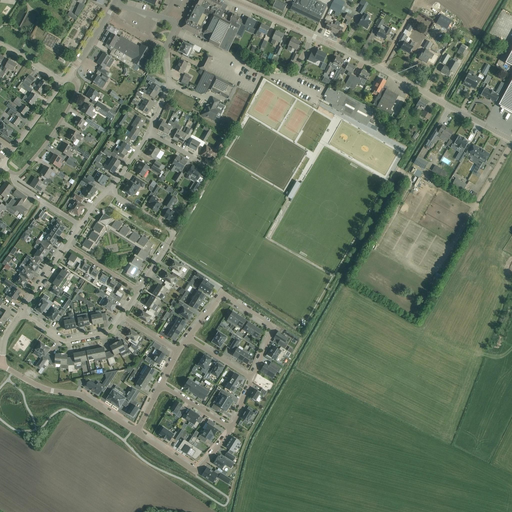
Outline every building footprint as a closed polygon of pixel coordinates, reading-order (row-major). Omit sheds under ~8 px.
[(73,0),(74,0),(80,3),(75,14),(78,16),(85,5),(84,4),(85,0),(90,0),(91,0),(102,5),(103,0),(73,0)] [(195,0),(186,19),(185,20),(182,28),(200,38),(200,39),(202,40),(202,38),(209,42),(209,43),(228,53),(230,47),(236,36),(241,25),(243,20),(240,19),(240,18),(233,14),(228,23),(230,24),(228,27),(219,23),(222,17),(221,17),(227,6),(216,0),(215,0),(214,0),(195,0)] [(287,5),(277,0),(276,0),(273,7),(283,12),(287,5)] [(294,0),(294,3),(290,10),(319,24),(321,20),(322,17),(327,5),(315,0),(294,0)] [(366,13),(363,12),(368,3),(363,0),(361,5),(362,5),(358,12),(364,16),(363,18),(358,25),(367,30),(371,22),(368,21),(370,17),(365,15),(366,13)] [(342,11),(343,8),(343,7),(333,2),(329,9),(340,14),(342,11)] [(76,16),(70,12),(68,15),(75,20),(77,17),(76,16)] [(347,13),(347,14),(344,19),(350,22),(354,16),(350,14),(347,13)] [(437,23),(446,29),(450,21),(441,16),(437,23)] [(241,25),(236,36),(240,37),(243,30),(249,33),(251,28),(253,29),(254,27),(256,22),(248,19),(245,26),(245,27),(241,25)] [(325,29),(331,32),(334,25),(328,23),(329,22),(326,20),(324,24),(327,26),(325,29)] [(334,25),(331,32),(337,35),(339,31),(341,32),(343,28),(341,27),(340,28),(338,27),(340,23),(336,22),(334,25)] [(263,26),(262,25),(259,31),(256,30),(254,35),(260,38),(262,33),(266,35),(269,28),(265,26),(264,27),(263,26)] [(380,38),(380,37),(385,40),(389,34),(388,34),(391,30),(388,28),(385,32),(380,29),(377,35),(377,36),(377,37),(379,38),(380,38)] [(284,35),(276,32),(272,39),(273,39),(271,43),(275,45),(276,41),(280,43),(284,35)] [(402,33),(399,39),(403,42),(403,41),(405,42),(406,42),(408,38),(407,37),(406,37),(406,36),(407,34),(403,32),(402,33)] [(119,38),(112,34),(106,45),(113,49),(119,38)] [(119,38),(113,49),(112,50),(113,51),(110,55),(135,69),(137,65),(142,68),(143,68),(146,70),(154,56),(150,54),(152,51),(142,45),(139,50),(119,38)] [(296,50),(300,43),(292,39),(287,50),(291,52),(292,49),(296,50)] [(424,54),(422,53),(418,59),(426,64),(429,59),(431,60),(434,54),(428,51),(429,50),(428,50),(431,44),(427,41),(424,47),(427,49),(424,54)] [(410,46),(404,43),(401,49),(409,54),(413,48),(413,47),(415,43),(412,42),(410,46)] [(182,56),(188,59),(195,46),(190,43),(189,45),(183,43),(182,46),(181,45),(180,48),(180,49),(179,52),(183,54),(182,56)] [(461,55),(464,49),(459,46),(456,53),(461,55)] [(271,61),(276,62),(282,49),(279,47),(275,54),(275,55),(274,55),(271,61)] [(511,49),(505,64),(511,67),(511,79),(498,105),(500,107),(511,112),(511,49)] [(327,55),(320,52),(319,52),(318,53),(317,52),(317,54),(312,52),(308,60),(314,63),(319,61),(323,63),(327,55)] [(99,72),(102,73),(107,76),(110,73),(104,70),(108,62),(111,64),(114,60),(111,58),(107,55),(106,54),(105,53),(102,57),(103,58),(102,59),(100,58),(97,63),(102,67),(99,72)] [(450,57),(445,53),(440,62),(445,65),(450,57)] [(295,62),(298,55),(294,54),(291,60),(289,66),(292,67),(295,62)] [(206,72),(213,57),(208,55),(201,69),(206,72)] [(334,64),(332,67),(336,69),(335,70),(336,71),(332,79),(336,82),(343,69),(341,67),(344,62),(336,58),(333,64),(334,64)] [(441,72),(448,76),(451,71),(454,73),(459,64),(456,63),(458,60),(454,58),(452,60),(451,60),(447,68),(444,66),(441,72)] [(178,65),(175,70),(183,74),(187,64),(180,60),(178,64),(179,64),(178,66),(178,65)] [(3,71),(1,70),(0,73),(0,76),(3,78),(5,72),(7,73),(9,69),(13,71),(17,65),(9,61),(3,71)] [(355,77),(351,75),(352,73),(355,68),(348,64),(345,70),(349,71),(347,75),(350,76),(344,87),(343,86),(342,89),(347,92),(349,87),(353,80),(355,77)] [(355,77),(349,87),(354,90),(357,83),(360,85),(361,83),(364,85),(366,81),(369,75),(366,73),(366,72),(363,70),(363,71),(362,71),(358,78),(355,77)] [(207,93),(209,90),(230,100),(237,87),(215,76),(205,72),(195,90),(193,90),(194,91),(194,92),(201,95),(207,93)] [(100,77),(94,74),(90,80),(98,85),(103,89),(106,83),(109,78),(107,76),(102,73),(100,77)] [(181,82),(188,85),(191,78),(189,77),(189,76),(186,74),(185,75),(181,82)] [(472,77),(468,74),(462,85),(467,87),(467,86),(475,90),(481,80),(473,75),(472,77)] [(29,75),(23,83),(29,87),(35,79),(29,75)] [(377,107),(391,115),(393,112),(391,111),(398,96),(386,90),(388,87),(384,85),(386,82),(380,79),(376,86),(375,85),(373,89),(380,92),(373,105),(377,107)] [(151,85),(149,88),(157,94),(159,92),(160,91),(161,91),(161,89),(159,88),(160,86),(150,80),(148,83),(151,85)] [(34,83),(32,87),(41,93),(47,85),(42,81),(38,86),(34,83)] [(29,87),(23,83),(22,82),(17,88),(20,90),(21,88),(26,91),(27,90),(31,93),(33,90),(29,87)] [(483,91),(481,95),(495,103),(499,96),(503,89),(499,87),(496,91),(498,92),(496,95),(494,94),(495,93),(489,90),(489,91),(485,88),(483,91)] [(157,94),(149,88),(147,92),(144,90),(143,92),(146,94),(150,96),(154,99),(157,94)] [(375,111),(343,94),(344,93),(337,90),(335,92),(328,88),(324,96),(326,98),(325,100),(326,102),(335,107),(336,106),(343,110),(343,111),(342,113),(360,123),(360,124),(362,124),(363,124),(367,126),(373,114),(376,116),(377,113),(375,111)] [(90,92),(87,97),(94,101),(96,97),(99,98),(101,95),(98,94),(98,93),(91,89),(89,92),(90,92)] [(112,90),(109,95),(113,98),(117,100),(118,98),(115,95),(116,93),(112,90)] [(38,97),(33,94),(29,98),(26,95),(22,100),(25,103),(26,101),(32,105),(38,97)] [(29,109),(20,102),(22,100),(18,97),(13,102),(21,108),(18,111),(24,116),(29,109)] [(144,101),(142,104),(150,109),(154,104),(145,99),(142,97),(141,99),(144,101)] [(219,101),(213,98),(210,104),(212,105),(210,107),(209,107),(207,107),(205,111),(204,111),(202,115),(206,117),(206,116),(214,120),(218,112),(221,114),(225,106),(220,104),(220,105),(218,104),(219,101)] [(423,111),(428,103),(421,99),(414,109),(418,112),(420,109),(423,111)] [(104,111),(114,117),(117,113),(110,109),(99,103),(96,106),(104,111)] [(86,104),(81,111),(86,114),(92,118),(94,114),(92,112),(94,108),(90,106),(86,104)] [(150,109),(142,104),(140,107),(137,105),(136,107),(139,109),(147,115),(150,109)] [(11,109),(7,114),(12,117),(9,121),(11,122),(12,123),(16,126),(21,120),(17,117),(13,114),(11,112),(12,111),(11,109)] [(114,117),(104,111),(101,109),(99,112),(106,116),(112,121),(114,117)] [(432,113),(426,109),(421,116),(428,120),(432,113)] [(138,116),(135,121),(143,126),(146,121),(138,116)] [(79,117),(74,124),(84,130),(86,127),(83,125),(85,122),(79,117)] [(158,130),(164,133),(168,125),(164,123),(165,121),(163,120),(158,130)] [(0,131),(8,137),(13,131),(0,122),(0,121),(0,131)] [(135,121),(131,126),(139,131),(143,126),(135,121)] [(172,129),(174,130),(178,122),(175,121),(174,123),(170,121),(168,125),(164,133),(168,135),(172,129)] [(92,126),(104,133),(106,130),(100,127),(101,126),(94,122),(92,126)] [(173,139),(178,142),(183,132),(180,131),(182,127),(177,125),(178,122),(174,130),(177,131),(173,139)] [(134,128),(131,133),(137,137),(140,132),(139,131),(131,126),(134,128)] [(203,129),(206,131),(201,140),(205,143),(212,130),(204,126),(203,129)] [(439,138),(441,135),(449,139),(453,132),(449,130),(448,130),(442,127),(438,134),(434,131),(426,146),(427,147),(429,147),(431,148),(434,143),(433,143),(436,136),(439,138)] [(183,132),(178,142),(183,144),(187,136),(190,138),(194,131),(188,128),(185,134),(183,132)] [(74,143),(74,144),(76,146),(77,145),(80,141),(82,142),(84,138),(73,131),(71,134),(70,134),(68,138),(74,142),(74,143)] [(131,133),(126,140),(130,142),(131,140),(134,142),(137,137),(131,133)] [(456,147),(461,150),(461,149),(463,150),(463,149),(464,150),(469,142),(465,140),(466,139),(463,138),(462,139),(458,136),(453,145),(457,147),(456,147)] [(118,145),(121,147),(128,152),(131,147),(128,145),(130,142),(126,140),(122,138),(118,145)] [(200,144),(193,139),(189,147),(196,151),(200,144)] [(216,149),(219,151),(224,143),(220,141),(216,149)] [(72,153),(74,149),(64,143),(61,147),(62,148),(60,151),(70,157),(72,153)] [(147,155),(154,160),(160,150),(153,146),(149,152),(149,153),(147,155)] [(471,150),(469,154),(475,157),(472,162),(474,163),(476,165),(479,160),(485,163),(485,161),(487,159),(489,155),(482,150),(474,146),(471,150)] [(128,152),(121,147),(119,150),(116,147),(113,152),(121,157),(119,156),(121,154),(125,156),(128,152)] [(216,152),(206,147),(201,156),(207,159),(208,157),(211,159),(216,152)] [(76,151),(83,155),(82,156),(88,160),(90,155),(78,148),(76,151)] [(460,163),(465,154),(461,151),(456,160),(458,161),(460,163)] [(55,155),(50,162),(60,168),(62,165),(59,163),(61,159),(55,155)] [(112,161),(110,163),(117,168),(121,162),(114,158),(112,156),(110,160),(112,161)] [(182,170),(187,162),(178,156),(169,170),(173,172),(177,167),(182,170)] [(417,157),(414,164),(424,169),(428,163),(417,157)] [(140,166),(136,172),(143,177),(149,168),(141,162),(139,166),(140,166)] [(117,168),(110,163),(108,166),(105,164),(103,167),(114,174),(117,168)] [(159,169),(153,165),(151,169),(159,175),(162,171),(159,169)] [(435,165),(432,171),(444,179),(448,173),(435,165)] [(42,175),(41,175),(42,176),(43,175),(48,179),(50,175),(53,177),(55,173),(64,179),(66,176),(54,168),(52,171),(45,166),(45,167),(43,169),(40,174),(42,175)] [(200,177),(202,173),(196,169),(197,168),(193,166),(188,174),(187,176),(186,177),(187,178),(187,179),(189,180),(190,179),(191,179),(192,176),(198,180),(200,177)] [(97,174),(96,175),(96,177),(97,178),(98,179),(96,181),(96,182),(99,183),(103,186),(108,178),(104,175),(101,174),(98,171),(97,174)] [(174,180),(178,183),(184,174),(180,172),(174,180)] [(86,174),(84,177),(87,179),(91,182),(93,183),(95,180),(94,179),(89,176),(86,174)] [(132,197),(133,195),(135,195),(141,187),(143,188),(146,184),(139,180),(135,177),(133,180),(132,182),(130,181),(127,184),(127,185),(124,191),(128,194),(128,196),(131,196),(132,197)] [(43,183),(40,181),(35,178),(31,186),(41,192),(44,189),(40,187),(43,183)] [(455,179),(451,186),(462,192),(466,186),(455,179)] [(191,189),(195,192),(200,184),(196,182),(191,189)] [(288,198),(291,199),(293,197),(293,198),(300,186),(299,186),(300,184),(297,182),(288,198)] [(9,192),(13,188),(6,183),(3,187),(2,188),(0,190),(0,194),(5,198),(9,192)] [(90,185),(89,185),(85,183),(84,185),(88,188),(87,190),(86,190),(83,195),(90,200),(93,196),(92,195),(93,194),(94,194),(97,190),(90,185)] [(155,194),(160,187),(156,185),(154,188),(151,192),(155,194)] [(13,188),(9,192),(13,195),(18,199),(14,204),(11,201),(8,204),(10,206),(19,213),(24,216),(28,211),(22,206),(27,198),(17,190),(16,190),(13,188)] [(48,200),(51,202),(53,197),(51,196),(50,197),(44,193),(42,196),(48,201),(48,200)] [(70,211),(79,216),(85,206),(81,204),(84,199),(74,193),(71,198),(76,201),(70,211)] [(153,196),(149,202),(152,204),(149,208),(156,212),(161,204),(158,202),(159,200),(153,196)] [(169,208),(173,202),(176,204),(178,201),(175,199),(171,196),(165,205),(169,208)] [(17,216),(19,213),(10,206),(7,210),(14,214),(17,216)] [(164,217),(173,223),(178,215),(169,209),(164,217)] [(98,222),(108,229),(114,219),(112,218),(106,215),(105,212),(102,212),(103,215),(99,221),(98,222)] [(65,227),(60,223),(61,220),(58,218),(56,221),(54,223),(52,222),(51,224),(53,225),(63,232),(65,229),(64,228),(65,227)] [(110,230),(117,234),(122,226),(122,225),(123,224),(116,220),(114,219),(108,229),(110,230)] [(110,230),(108,229),(98,222),(98,223),(97,223),(93,229),(94,230),(94,231),(102,237),(106,231),(110,230)] [(53,229),(52,231),(59,236),(60,235),(63,232),(53,225),(51,227),(53,229)] [(117,234),(126,240),(131,232),(130,231),(130,230),(124,226),(123,226),(122,226),(117,234)] [(50,230),(47,234),(56,241),(59,238),(58,237),(59,236),(52,231),(50,230)] [(95,247),(102,237),(94,231),(93,232),(93,231),(89,238),(88,240),(87,239),(94,244),(91,248),(94,250),(96,247),(95,247)] [(25,232),(21,238),(25,241),(29,235),(25,232)] [(45,236),(41,241),(49,247),(51,244),(53,245),(53,244),(54,244),(56,241),(47,234),(44,232),(42,235),(45,236)] [(126,240),(135,246),(140,237),(140,236),(133,232),(133,233),(131,232),(126,240)] [(135,246),(138,247),(148,241),(149,241),(142,236),(141,238),(140,237),(135,246)] [(38,251),(46,256),(49,252),(48,252),(49,250),(47,249),(49,247),(41,241),(38,239),(36,242),(36,244),(39,246),(36,249),(38,251)] [(89,252),(91,248),(94,244),(87,239),(83,246),(82,248),(89,252)] [(376,239),(375,241),(388,247),(389,246),(376,239)] [(138,247),(138,249),(148,253),(153,245),(148,241),(138,247)] [(138,249),(134,255),(143,260),(145,260),(149,254),(148,253),(138,249)] [(38,251),(33,258),(38,262),(40,260),(42,261),(43,259),(44,260),(46,256),(38,251)] [(3,262),(7,264),(8,263),(9,263),(12,258),(8,255),(3,262)] [(77,262),(78,262),(80,259),(73,255),(67,264),(68,265),(67,267),(69,269),(71,266),(73,267),(77,262)] [(134,255),(129,263),(138,268),(139,268),(143,261),(142,261),(143,260),(134,255)] [(31,257),(26,265),(33,270),(35,272),(36,271),(37,271),(39,268),(38,268),(39,266),(37,265),(38,262),(31,257)] [(77,268),(88,275),(92,269),(81,262),(82,260),(80,259),(78,262),(80,264),(77,268)] [(171,266),(170,267),(175,270),(173,273),(180,277),(183,273),(182,271),(184,267),(174,261),(174,262),(173,262),(171,266)] [(138,268),(129,263),(128,266),(127,266),(126,269),(128,270),(126,274),(133,278),(134,276),(134,277),(139,270),(137,269),(138,268)] [(31,273),(33,270),(26,265),(20,273),(27,278),(30,280),(31,279),(33,276),(32,275),(33,274),(31,273)] [(63,270),(60,275),(67,280),(70,275),(68,273),(66,272),(68,270),(66,268),(64,271),(63,270)] [(88,275),(97,281),(101,274),(92,269),(88,275)] [(194,276),(202,281),(205,277),(197,272),(194,276)] [(26,281),(27,278),(20,273),(15,281),(20,285),(24,288),(25,287),(26,287),(28,284),(27,284),(28,282),(26,281)] [(167,281),(166,284),(171,288),(173,289),(175,284),(173,281),(175,278),(167,273),(166,273),(163,278),(164,278),(163,279),(167,281)] [(97,281),(105,286),(109,280),(101,274),(97,281)] [(60,275),(56,279),(67,286),(68,287),(71,282),(67,280),(60,275)] [(7,279),(3,284),(9,288),(5,293),(8,295),(6,298),(5,298),(11,302),(13,299),(16,301),(20,295),(19,295),(20,293),(17,291),(18,290),(16,289),(18,286),(7,279)] [(67,286),(56,279),(56,280),(55,279),(53,282),(54,283),(53,284),(58,288),(57,289),(62,293),(64,290),(67,286)] [(116,286),(117,287),(119,284),(118,283),(117,285),(109,280),(105,286),(113,291),(116,286)] [(206,294),(209,296),(212,291),(211,291),(214,287),(204,280),(199,288),(207,293),(206,294)] [(119,284),(117,287),(119,288),(115,294),(121,298),(127,289),(119,284)] [(164,287),(159,284),(156,289),(164,294),(168,290),(169,291),(171,288),(166,284),(164,287)] [(109,296),(99,289),(96,294),(106,300),(102,306),(112,312),(113,310),(114,310),(115,307),(117,305),(108,299),(109,296)] [(156,289),(153,294),(161,299),(164,294),(156,289)] [(193,294),(202,301),(205,296),(196,290),(193,294)] [(193,294),(190,299),(200,305),(202,301),(193,294)] [(87,304),(87,300),(78,295),(79,301),(80,302),(84,301),(84,305),(87,304)] [(152,296),(149,301),(157,306),(160,301),(152,296)] [(0,325),(1,326),(2,325),(3,325),(10,314),(0,307),(0,306),(3,302),(0,299),(0,325)] [(37,307),(36,309),(37,310),(36,312),(39,314),(40,313),(42,314),(46,306),(49,308),(50,307),(53,303),(47,299),(45,302),(42,299),(39,304),(38,303),(36,306),(37,307)] [(187,304),(197,310),(200,305),(190,299),(187,304)] [(157,312),(160,307),(157,306),(149,301),(146,306),(150,308),(149,311),(154,315),(156,316),(157,316),(159,313),(157,312)] [(53,309),(47,317),(49,319),(51,321),(51,320),(54,322),(58,315),(62,317),(66,310),(69,305),(66,303),(63,308),(61,307),(60,308),(56,305),(53,303),(50,307),(53,309)] [(185,320),(189,322),(191,318),(190,318),(193,314),(184,308),(179,315),(186,319),(185,320)] [(154,315),(149,311),(147,314),(142,311),(142,312),(139,316),(139,317),(147,323),(149,319),(153,320),(156,316),(154,315)] [(227,322),(231,325),(238,315),(233,312),(227,322)] [(105,313),(96,315),(98,324),(103,323),(103,320),(107,319),(105,313)] [(238,315),(231,325),(236,328),(237,325),(242,318),(238,315)] [(186,323),(177,317),(174,321),(175,322),(183,327),(186,323)] [(237,325),(241,328),(246,321),(242,318),(237,325)] [(71,329),(69,320),(62,322),(63,328),(65,328),(66,330),(71,329)] [(183,327),(175,322),(172,326),(181,332),(183,327)] [(244,330),(248,333),(253,325),(248,322),(244,330)] [(248,333),(252,336),(257,328),(253,325),(248,333)] [(181,332),(172,326),(171,326),(170,328),(172,329),(171,331),(178,336),(181,332)] [(252,336),(257,339),(262,331),(257,328),(252,336)] [(132,344),(131,347),(135,352),(135,351),(139,348),(137,346),(139,342),(138,340),(141,336),(130,330),(130,331),(127,335),(127,336),(131,339),(129,342),(132,344)] [(178,336),(171,331),(168,330),(165,335),(168,337),(175,341),(178,336)] [(215,339),(212,343),(220,348),(227,337),(219,332),(216,336),(216,335),(214,338),(215,339)] [(277,345),(284,349),(288,343),(286,342),(288,338),(286,337),(287,337),(285,336),(278,332),(274,338),(279,342),(277,345)] [(235,340),(230,349),(234,351),(240,341),(236,339),(235,340)] [(128,349),(125,345),(123,345),(121,341),(118,343),(118,342),(115,343),(120,353),(122,356),(131,351),(128,349)] [(155,342),(152,346),(159,350),(155,355),(163,360),(166,355),(159,350),(161,346),(155,342)] [(45,357),(50,349),(47,347),(44,344),(44,345),(41,343),(40,344),(39,343),(37,346),(38,346),(36,350),(33,354),(36,356),(39,352),(45,357)] [(120,353),(115,343),(112,345),(113,345),(110,347),(115,355),(120,353)] [(270,349),(266,356),(271,359),(271,358),(276,360),(277,358),(278,357),(280,358),(284,353),(281,351),(274,346),(272,350),(270,349)] [(233,356),(238,359),(243,351),(238,348),(233,356)] [(243,351),(238,359),(242,362),(247,354),(248,352),(244,349),(243,351)] [(74,365),(71,365),(72,372),(75,372),(75,366),(82,364),(81,362),(80,353),(74,354),(75,363),(74,363),(74,365)] [(61,364),(62,354),(59,354),(59,355),(56,354),(55,358),(53,358),(51,360),(51,365),(55,365),(55,364),(61,364)] [(147,357),(145,361),(153,366),(155,362),(160,365),(163,360),(155,355),(153,354),(150,359),(147,357)] [(247,354),(242,362),(247,365),(249,362),(252,364),(253,361),(250,359),(252,357),(247,354)] [(198,365),(203,368),(201,371),(206,374),(210,367),(207,365),(211,359),(210,358),(210,357),(207,355),(206,356),(205,355),(202,359),(202,358),(199,361),(200,362),(198,365)] [(42,357),(36,367),(40,370),(42,367),(47,359),(47,360),(42,357)] [(40,370),(38,373),(40,373),(41,374),(44,369),(46,367),(50,361),(47,359),(42,367),(40,370)] [(206,374),(204,377),(206,379),(208,375),(210,376),(211,373),(217,377),(220,373),(221,374),(223,371),(222,370),(224,367),(223,366),(223,365),(220,362),(219,364),(217,363),(214,368),(211,366),(210,367),(206,374)] [(279,372),(281,368),(271,362),(269,366),(269,365),(269,366),(269,367),(265,365),(261,371),(271,377),(275,370),(279,372)] [(148,366),(145,371),(153,376),(156,371),(148,366)] [(145,371),(142,375),(150,380),(153,376),(145,371)] [(150,380),(142,375),(140,374),(137,378),(147,385),(150,380)] [(235,374),(232,378),(230,377),(240,384),(242,381),(241,380),(243,379),(235,374)] [(240,384),(230,377),(227,382),(237,388),(240,384)] [(102,391),(109,381),(104,378),(100,384),(96,381),(94,384),(89,380),(88,381),(86,380),(82,385),(88,390),(89,388),(93,390),(92,391),(97,394),(100,389),(102,391)] [(186,389),(189,391),(195,382),(190,379),(184,388),(186,389)] [(139,380),(136,384),(144,390),(147,385),(139,380)] [(195,382),(189,391),(194,394),(200,384),(199,386),(194,383),(195,382)] [(234,393),(237,388),(227,382),(229,383),(226,388),(234,393)] [(200,384),(194,394),(198,397),(205,387),(200,384)] [(113,390),(107,400),(119,408),(122,404),(125,400),(129,403),(131,399),(134,395),(136,393),(137,390),(132,387),(127,394),(116,386),(113,390)] [(205,387),(198,397),(199,397),(203,400),(210,390),(205,387)] [(256,403),(256,402),(257,402),(261,396),(264,398),(265,396),(266,397),(269,393),(263,389),(261,393),(256,390),(255,393),(254,392),(252,395),(253,396),(251,399),(252,399),(251,400),(256,403)] [(221,390),(219,393),(223,395),(220,400),(230,406),(232,403),(231,402),(232,401),(227,397),(228,394),(221,390)] [(129,403),(127,406),(131,408),(127,413),(133,417),(139,409),(135,406),(138,403),(131,399),(129,403)] [(214,404),(211,408),(217,412),(220,408),(226,411),(227,410),(230,406),(220,400),(217,405),(214,404)] [(173,411),(172,413),(180,418),(183,412),(179,410),(182,406),(182,405),(180,404),(180,403),(177,401),(177,402),(176,402),(175,404),(174,403),(172,406),(173,407),(171,410),(173,411)] [(247,409),(242,418),(249,422),(254,413),(247,409)] [(192,411),(190,410),(187,415),(185,414),(181,419),(184,421),(185,419),(190,422),(195,413),(192,411)] [(195,413),(190,422),(194,425),(193,427),(196,428),(199,423),(197,421),(200,416),(198,415),(199,415),(195,413)] [(215,422),(209,419),(206,423),(210,425),(207,429),(216,434),(220,428),(214,425),(215,422)] [(177,442),(183,432),(179,430),(176,433),(175,433),(173,435),(163,429),(162,430),(161,429),(159,433),(160,433),(158,436),(162,438),(161,439),(165,441),(165,440),(169,442),(171,438),(177,442)] [(205,433),(202,431),(199,436),(204,439),(206,436),(213,440),(214,439),(214,440),(216,437),(215,437),(216,434),(207,429),(205,433)] [(225,456),(233,461),(235,457),(232,455),(234,452),(240,443),(238,442),(239,441),(234,438),(234,439),(232,438),(226,447),(230,449),(228,453),(227,453),(225,456)] [(187,454),(193,445),(184,439),(178,448),(178,449),(178,448),(187,454),(186,454),(187,454)] [(193,445),(187,454),(187,455),(187,454),(195,460),(203,452),(193,445)] [(213,464),(222,470),(222,469),(225,464),(228,466),(231,461),(223,456),(221,459),(218,457),(213,464)] [(213,482),(218,475),(207,468),(205,472),(204,471),(202,475),(203,475),(202,476),(213,482)] [(222,473),(219,478),(225,482),(228,477),(225,475),(222,473)]
